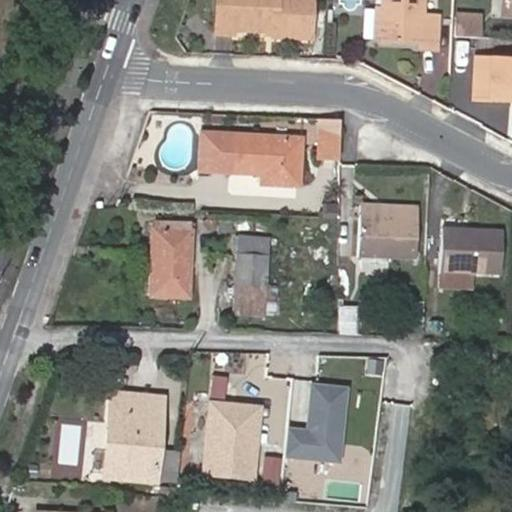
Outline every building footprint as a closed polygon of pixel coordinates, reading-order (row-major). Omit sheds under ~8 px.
[(214,0),(213,34),(230,35),(230,29),(269,31),(269,37),(306,39),(308,0),(214,0)] [(420,0),(382,0),(381,42),(418,43),(419,47),(435,47),(436,16),(420,15),(420,0)] [(500,0),(500,13),(508,13),(508,0),(500,0)] [(455,37),(483,38),(484,13),(456,12),(455,37)] [(510,99),(511,98),(511,62),(473,60),(471,101),(510,104),(510,99)] [(339,120),(319,119),(318,157),(339,158),(339,120)] [(201,134),(199,170),(261,174),(260,183),(298,185),(299,139),(201,134)] [(353,257),(410,259),(412,217),(356,215),(353,257)] [(156,229),(152,229),(151,295),(188,296),(189,230),(187,231),(187,223),(156,222),(156,229)] [(498,232),(465,231),(465,237),(437,236),(436,274),(472,276),(495,276),(498,232)] [(254,252),(254,238),(235,237),(235,252),(254,252)] [(263,257),(235,257),(234,316),(262,317),(263,257)] [(472,276),(436,274),(435,288),(472,289),(472,276)] [(358,307),(338,306),(337,335),(357,336),(358,307)] [(446,319),(427,318),(426,335),(445,336),(446,319)] [(342,462),(349,389),(315,385),(310,431),(290,429),(287,456),(342,462)] [(114,396),(110,444),(120,444),(118,475),(154,479),(161,400),(114,396)] [(208,404),(208,413),(233,416),(233,406),(208,404)] [(233,416),(208,413),(202,474),(250,478),(257,408),(233,406),(233,416)] [(120,444),(110,444),(107,475),(118,475),(120,444)] [(161,480),(176,481),(179,452),(163,451),(161,480)]
